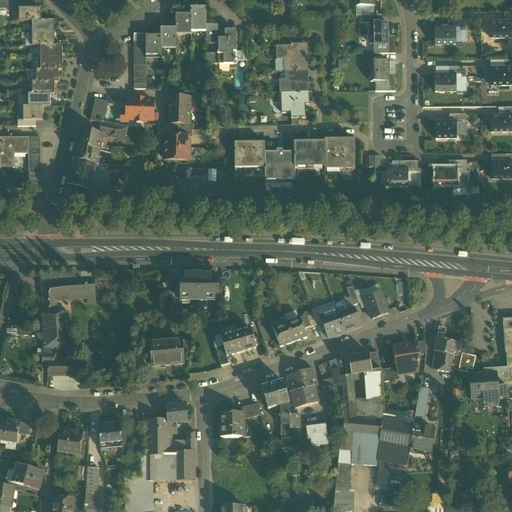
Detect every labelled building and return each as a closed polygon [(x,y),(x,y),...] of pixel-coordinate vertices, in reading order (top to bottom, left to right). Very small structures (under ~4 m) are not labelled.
[(35,0),(23,0),(24,10),(36,10),(35,0)] [(380,0),(373,0),(374,6),(373,6),(373,12),(371,12),(371,16),(381,16),(380,0)] [(206,8),(191,8),(191,15),(190,32),(206,32),(206,25),(206,8)] [(24,10),(19,10),(19,22),(32,22),(41,22),(41,10),(36,10),(24,10)] [(191,15),(176,15),(176,29),(176,35),(190,35),(190,32),(191,15)] [(465,31),(465,20),(448,20),(448,27),(456,28),(461,28),(461,31),(465,31)] [(511,22),(511,21),(504,21),(490,21),(490,38),(511,38),(511,22)] [(41,22),(32,22),(32,34),(55,34),(55,22),(41,22)] [(388,23),(370,23),(370,44),(387,44),(388,44),(388,36),(388,23)] [(219,25),(206,25),(206,32),(206,44),(218,44),(218,54),(217,54),(217,55),(206,55),(206,65),(219,65),(219,70),(221,72),(227,72),(229,70),(229,65),(233,65),(233,62),(237,62),(237,61),(237,60),(236,60),(236,52),(235,35),(237,35),(237,31),(219,32),(219,25)] [(448,27),(434,27),(434,45),(455,45),(456,28),(448,27)] [(176,29),(161,28),(161,36),(161,49),(176,49),(176,35),(176,29)] [(55,46),(55,34),(32,34),(32,46),(41,46),(55,46)] [(147,34),(134,34),(134,42),(146,42),(146,36),(147,36),(147,34)] [(147,36),(146,36),(146,42),(146,48),(146,55),(146,56),(161,56),(161,49),(161,36),(147,36)] [(395,54),(394,36),(388,36),(388,44),(387,44),(387,49),(384,49),(384,54),(395,54)] [(291,46),(276,47),(277,59),(284,58),(285,72),(287,72),(308,71),(307,44),(291,45),(291,46)] [(55,46),(41,46),(41,59),(62,59),(62,46),(55,46)] [(493,48),(483,51),(486,58),(495,54),(493,48)] [(246,52),(236,52),(236,60),(237,60),(237,61),(246,62),(246,52)] [(62,59),(41,59),(41,71),(59,71),(62,71),(62,59)] [(388,61),(370,61),(370,82),(387,82),(388,82),(388,74),(388,61)] [(466,67),(448,67),(448,75),(456,75),(456,76),(461,76),(461,78),(466,78),(466,67)] [(504,68),(491,68),(491,86),(511,86),(511,69),(511,68),(504,68)] [(41,71),(36,71),(36,83),(54,83),(59,83),(59,71),(41,71)] [(308,71),(287,72),(288,82),(280,83),(280,94),(285,94),(308,93),(307,77),(309,77),(308,71)] [(395,74),(388,74),(388,82),(387,82),(387,88),(384,88),(384,92),(394,92),(395,74)] [(448,75),(434,75),(434,92),(456,92),(456,76),(456,75),(448,75)] [(36,83),(32,83),(32,95),(51,95),(54,95),(54,83),(36,83)] [(308,93),(285,94),(285,101),(281,102),(281,114),(290,113),(290,119),(305,118),(304,105),(309,105),(308,93)] [(32,95),(28,95),(28,108),(42,108),(51,107),(51,95),(32,95)] [(181,98),(169,98),(169,111),(190,112),(190,100),(190,99),(181,98)] [(90,122),(103,124),(108,103),(96,100),(90,122)] [(153,101),(127,100),(126,120),(152,121),(153,101)] [(28,108),(24,108),(24,121),(35,121),(42,121),(42,108),(28,108)] [(190,112),(169,111),(168,124),(180,125),(189,125),(189,124),(190,112)] [(466,114),(448,114),(448,122),(456,122),(456,136),(467,136),(466,114)] [(504,115),(491,116),(491,133),(511,133),(511,116),(511,115),(504,115)] [(448,122),(435,122),(435,139),(456,139),(456,136),(456,122),(448,122)] [(120,129),(101,124),(100,132),(118,136),(120,129)] [(103,135),(82,130),(78,146),(99,151),(103,135)] [(179,136),(165,136),(164,148),(188,149),(188,147),(190,147),(190,142),(188,141),(189,138),(189,137),(179,136)] [(28,138),(0,138),(0,168),(15,169),(15,152),(26,152),(26,155),(28,155),(28,150),(28,144),(28,138)] [(354,140),(324,141),(324,143),(324,146),(324,168),(324,171),(354,171),(354,140)] [(244,143),(235,143),(235,168),(244,168),(244,143)] [(254,143),(244,143),(244,168),(254,169),(254,143)] [(264,143),(254,143),(254,169),(264,169),(264,154),(264,143)] [(324,143),(294,143),(294,153),(294,168),(324,168),(324,146),(324,143)] [(99,151),(78,146),(75,159),(96,164),(98,158),(99,151)] [(188,149),(164,148),(164,160),(188,161),(188,158),(189,157),(189,152),(188,151),(188,149)] [(276,151),(276,154),(264,154),(264,169),(264,182),(294,182),(294,168),(294,153),(282,154),(282,151),(276,151)] [(96,164),(75,159),(69,183),(90,189),(96,164)] [(417,162),(400,162),(400,169),(407,169),(407,170),(413,170),(413,172),(417,172),(417,162)] [(467,162),(449,162),(449,169),(454,169),(457,169),(457,170),(462,170),(462,172),(467,172),(467,162)] [(511,162),(504,162),(491,162),(491,179),(511,179),(511,162)] [(400,169),(386,169),(386,173),(386,184),(386,187),(407,186),(407,170),(407,169),(400,169)] [(449,169),(435,169),(436,187),(457,187),(457,170),(457,169),(454,169),(449,169)] [(457,170),(457,187),(467,187),(467,172),(462,172),(462,170),(457,170)] [(187,172),(187,193),(211,194),(211,182),(208,182),(208,172),(187,172)] [(41,274),(42,281),(91,278),(91,273),(41,274)] [(214,276),(181,275),(181,284),(181,296),(181,301),(213,302),(214,285),(214,276)] [(53,307),(52,301),(92,298),(91,278),(42,281),(43,297),(43,308),(52,307),(53,307)] [(181,284),(169,284),(169,296),(181,296),(181,284)] [(355,293),(353,287),(347,289),(353,306),(359,304),(355,293)] [(359,304),(361,309),(367,307),(364,300),(361,291),(355,293),(359,304)] [(367,307),(372,321),(388,315),(380,294),(364,300),(367,307)] [(333,303),(317,309),(319,316),(318,317),(321,324),(327,339),(344,333),(338,315),(333,303)] [(52,307),(43,308),(43,315),(45,331),(57,330),(70,329),(68,313),(52,314),(52,307)] [(316,309),(311,311),(312,315),(316,326),(321,324),(318,317),(319,316),(317,309),(316,309)] [(354,309),(338,315),(344,333),(361,327),(354,309)] [(283,317),(286,324),(298,320),(296,313),(283,317)] [(261,315),(259,316),(258,314),(254,315),(257,324),(263,322),(261,315)] [(312,315),(306,317),(310,328),(316,326),(312,315)] [(298,320),(286,324),(292,343),(306,339),(299,320),(298,320)] [(263,322),(257,324),(264,343),(270,341),(263,322)] [(286,324),(272,329),(279,348),(292,343),(286,324)] [(445,330),(439,328),(436,338),(443,339),(445,330)] [(71,343),(70,329),(57,330),(58,344),(71,343)] [(250,329),(220,338),(223,346),(226,357),(255,349),(250,329)] [(57,330),(45,331),(46,348),(56,348),(57,347),(57,345),(58,344),(57,330)] [(443,339),(436,338),(433,352),(434,352),(441,353),(444,340),(443,339)] [(458,344),(456,355),(461,356),(464,340),(458,339),(457,344),(458,344)] [(457,344),(444,340),(441,353),(452,355),(456,355),(458,344),(457,344)] [(182,341),(149,344),(152,368),(164,367),(164,368),(171,368),(171,366),(184,365),(182,341)] [(426,354),(425,342),(416,343),(416,344),(417,343),(419,356),(426,354)] [(416,344),(392,347),(394,360),(419,356),(417,343),(416,344)] [(223,346),(215,349),(220,367),(228,365),(226,357),(223,346)] [(441,353),(434,352),(432,370),(438,371),(438,372),(449,374),(450,365),(452,355),(441,353)] [(378,353),(369,354),(372,372),(381,370),(378,353)] [(369,354),(348,358),(351,377),(357,375),(372,373),(372,372),(369,354)] [(475,357),(462,354),(458,372),(466,374),(467,370),(473,371),(475,357)] [(55,355),(44,355),(43,365),(45,366),(45,363),(52,364),(54,360),(55,359),(55,355)] [(456,355),(452,355),(450,365),(454,365),(458,366),(461,356),(456,355)] [(419,356),(394,360),(396,369),(397,375),(398,375),(418,372),(420,356),(419,356)] [(48,376),(82,376),(82,359),(54,360),(52,364),(52,365),(49,364),(48,369),(48,376)] [(332,370),(340,368),(338,360),(330,362),(332,370)] [(43,365),(42,373),(48,373),(48,369),(49,364),(52,365),(52,364),(45,363),(45,366),(43,365)] [(9,367),(2,370),(5,376),(12,373),(9,367)] [(312,369),(288,377),(291,393),(314,388),(317,386),(312,369)] [(339,369),(331,371),(333,386),(341,385),(339,377),(340,377),(339,369)] [(396,369),(389,370),(391,382),(399,381),(398,375),(397,375),(396,369)] [(381,370),(372,372),(372,373),(357,375),(358,379),(366,377),(369,419),(382,420),(383,412),(383,402),(382,383),(381,371),(381,370)] [(389,370),(381,371),(382,383),(391,382),(389,370)] [(508,370),(494,371),(495,373),(496,380),(499,380),(499,383),(506,383),(511,382),(509,370),(508,370)] [(495,373),(472,376),(472,383),(470,383),(471,394),(479,394),(479,397),(481,397),(481,396),(489,395),(490,406),(499,406),(498,399),(507,398),(506,387),(506,383),(499,383),(499,380),(496,380),(495,373)] [(340,377),(339,377),(341,385),(344,402),(343,435),(339,451),(332,511),(343,511),(353,510),(355,493),(348,492),(351,466),(376,467),(377,461),(379,447),(382,421),(382,420),(369,419),(354,418),(352,391),(349,385),(351,377),(344,378),(344,377),(340,377)] [(283,382),(262,389),(267,410),(280,406),(289,404),(287,394),(283,382)] [(314,388),(291,393),(294,408),(317,402),(314,388)] [(429,390),(420,389),(418,400),(427,401),(429,390)] [(427,401),(418,400),(415,416),(422,417),(424,416),(427,401)] [(258,404),(242,409),(242,414),(245,414),(245,419),(249,419),(261,416),(258,404)] [(289,404),(280,406),(281,426),(290,426),(290,415),(290,411),(289,404)] [(186,405),(165,407),(167,420),(167,424),(168,424),(188,422),(186,405)] [(242,414),(221,414),(221,438),(245,438),(245,419),(245,414),(242,414)] [(319,426),(301,428),(303,441),(327,438),(325,419),(323,414),(318,416),(319,426)] [(298,415),(290,415),(290,426),(290,429),(298,429),(298,415)] [(20,422),(2,420),(0,432),(0,441),(16,444),(18,435),(20,423),(20,422)] [(167,420),(146,421),(147,457),(169,457),(168,424),(167,424),(167,420)] [(414,426),(382,421),(379,447),(377,461),(407,466),(409,450),(413,427),(414,426)] [(31,425),(20,423),(18,435),(30,437),(31,425)] [(120,423),(98,425),(100,445),(107,445),(108,448),(122,447),(120,423)] [(290,426),(281,426),(282,454),(291,454),(290,429),(290,426)] [(434,430),(413,427),(409,450),(430,454),(434,430)] [(84,432),(70,430),(70,432),(61,431),(57,452),(68,454),(68,452),(81,453),(84,432)] [(187,452),(173,452),(173,482),(195,482),(195,452),(187,452)] [(124,481),(123,511),(154,511),(154,484),(146,484),(146,458),(141,458),(141,481),(124,481)] [(29,468),(16,465),(11,483),(16,484),(23,487),(29,468)] [(99,469),(87,467),(84,510),(96,511),(99,469)] [(44,473),(29,468),(23,487),(26,488),(38,491),(44,473)] [(11,483),(4,481),(3,487),(13,489),(13,490),(14,491),(16,484),(11,483)] [(23,487),(16,484),(14,491),(24,494),(26,488),(23,487)] [(3,487),(0,486),(0,508),(9,510),(10,510),(13,490),(13,489),(3,487)] [(431,494),(430,511),(443,511),(445,495),(431,494)] [(400,497),(381,496),(381,507),(399,507),(400,497)] [(72,511),(74,501),(54,498),(52,511),(72,511)]
